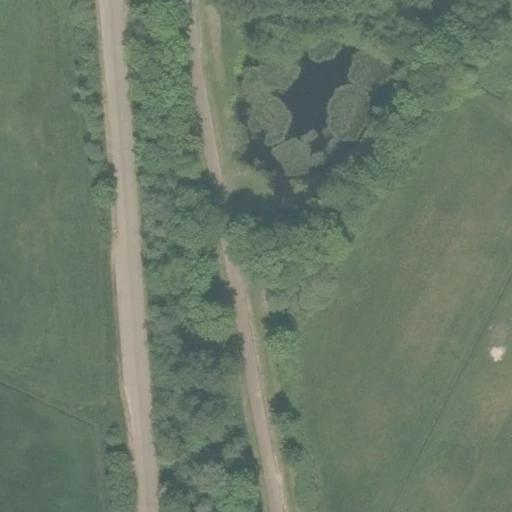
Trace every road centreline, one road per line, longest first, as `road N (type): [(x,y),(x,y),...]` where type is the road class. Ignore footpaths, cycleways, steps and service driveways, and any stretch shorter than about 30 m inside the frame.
road 1 (unknown): [(279,511),(194,0)]
road 2 (unclassified): [(147,511),(109,0)]
